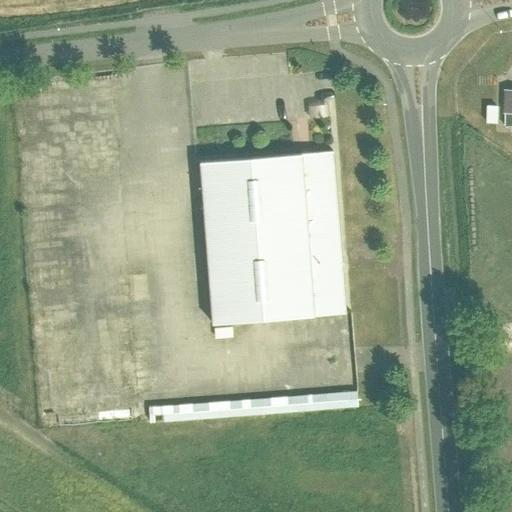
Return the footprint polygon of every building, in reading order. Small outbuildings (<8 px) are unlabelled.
[(511,87),(502,87),(502,110),(511,109),(511,87)] [(511,109),(502,110),(501,124),(511,123),(511,109)] [(334,150),(197,159),(208,321),(344,312),(334,150)] [(136,273),(137,298),(155,297),(153,271),(136,273)] [(154,419),(362,405),(361,389),(153,404),(154,419)]
